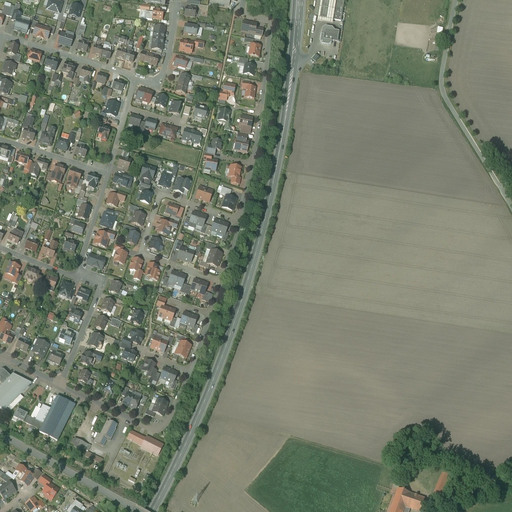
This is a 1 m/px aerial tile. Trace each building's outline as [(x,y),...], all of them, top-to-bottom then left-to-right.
[(63,4),(51,0),(48,0),(46,10),(59,15),(63,4)] [(320,0),(317,22),(332,25),(333,21),(336,0),(320,0)] [(345,0),(341,0),(336,0),(333,21),(341,21),(345,0)] [(4,7),(4,6),(2,12),(1,16),(4,17),(4,16),(9,17),(11,9),(10,8),(4,7)] [(69,16),(78,18),(81,8),(72,6),(69,16)] [(190,9),(185,8),(184,17),(194,18),(196,8),(190,7),(190,9)] [(160,11),(153,10),(152,19),(162,20),(163,12),(160,11)] [(21,14),(13,12),(11,21),(16,22),(17,19),(19,20),(21,14)] [(19,20),(17,19),(16,22),(14,30),(26,34),(27,32),(29,25),(29,23),(19,20)] [(256,25),(243,22),(241,33),(254,35),(255,28),(256,25)] [(37,26),(36,26),(35,30),(33,36),(37,37),(40,38),(43,28),(37,26)] [(197,28),(185,26),(183,34),(196,37),(197,31),(197,28)] [(85,29),(80,27),(79,31),(77,37),(81,38),(82,34),(83,35),(85,29)] [(154,27),(153,39),(163,40),(164,29),(157,28),(154,27)] [(333,28),(325,27),(323,29),(321,35),(320,42),(322,45),(329,46),(332,44),(332,41),(338,42),(340,31),(335,31),(333,28)] [(49,30),(43,28),(40,38),(43,39),(44,39),(47,40),(49,34),(50,30),(49,30)] [(263,30),(255,28),(254,35),(254,36),(260,37),(261,38),(263,30)] [(65,35),(61,34),(58,44),(70,48),(73,38),(69,36),(65,35)] [(127,40),(119,37),(118,41),(117,44),(121,45),(125,46),(127,40)] [(153,39),(152,50),(157,50),(158,51),(162,51),(163,40),(153,39)] [(193,44),(181,41),(179,52),(191,54),(193,44)] [(204,43),(195,41),(194,47),(203,49),(204,43)] [(82,42),(79,42),(77,50),(77,49),(81,50),(80,51),(86,53),(89,45),(88,44),(82,42)] [(18,46),(10,44),(8,49),(9,50),(7,54),(12,55),(15,56),(18,46)] [(260,47),(251,45),(249,56),(258,58),(260,47)] [(103,49),(94,47),(92,54),(100,57),(103,49)] [(135,55),(130,54),(132,48),(128,47),(126,53),(124,61),(133,63),(135,55)] [(110,52),(103,49),(100,57),(109,60),(112,52),(110,52)] [(123,52),(118,50),(115,58),(124,61),(126,53),(123,52)] [(41,54),(31,51),(30,54),(29,54),(28,55),(28,57),(28,58),(32,60),(32,61),(38,63),(39,63),(41,56),(41,54)] [(150,56),(141,53),(139,62),(148,64),(150,56)] [(15,56),(12,55),(10,61),(19,64),(21,58),(15,56)] [(159,58),(150,56),(148,64),(156,67),(159,58)] [(188,61),(177,57),(174,67),(178,68),(178,67),(185,69),(188,61)] [(59,61),(48,58),(45,68),(44,70),(45,71),(50,73),(50,72),(51,70),(56,72),(59,61)] [(16,66),(5,63),(2,74),(10,77),(12,71),(14,72),(16,66)] [(76,67),(65,63),(62,71),(69,73),(68,76),(67,75),(67,76),(66,78),(71,80),(76,67)] [(247,66),(241,65),(240,67),(245,68),(243,74),(247,75),(247,76),(249,76),(250,76),(253,76),(253,75),(254,75),(254,73),(254,72),(255,67),(247,66)] [(87,70),(82,69),(80,77),(85,79),(90,80),(90,79),(92,71),(88,70),(87,70)] [(104,76),(98,75),(98,74),(96,82),(101,84),(101,83),(105,84),(104,85),(105,85),(107,77),(104,76)] [(190,78),(181,75),(179,84),(187,86),(190,78)] [(12,84),(0,80),(0,94),(6,96),(8,89),(10,90),(12,84)] [(125,84),(115,81),(112,89),(118,91),(119,89),(123,90),(125,84)] [(187,86),(179,84),(176,92),(185,95),(187,86)] [(235,86),(225,84),(223,93),(222,97),(227,98),(228,98),(229,95),(233,96),(235,86)] [(249,88),(246,87),(246,89),(245,98),(254,99),(255,88),(249,88)] [(143,90),(139,89),(137,97),(136,99),(143,101),(146,91),(143,90)] [(150,92),(146,91),(143,101),(149,104),(151,98),(153,93),(150,92)] [(27,98),(20,96),(18,103),(25,105),(27,98)] [(167,99),(158,96),(155,105),(164,108),(167,99)] [(120,104),(107,101),(104,115),(116,118),(120,104)] [(207,110),(197,107),(194,117),(204,119),(205,118),(207,118),(209,112),(207,111),(207,110)] [(229,113),(219,111),(218,112),(218,114),(218,115),(217,121),(219,121),(226,123),(227,123),(228,122),(229,113)] [(141,118),(131,116),(129,124),(138,127),(139,127),(140,122),(141,118)] [(252,119),(241,117),(240,123),(242,123),(241,128),(241,129),(242,129),(241,130),(249,131),(250,131),(252,119)] [(32,120),(26,118),(23,128),(25,129),(27,130),(28,127),(31,128),(34,121),(32,120)] [(156,123),(147,120),(146,124),(145,128),(144,129),(145,129),(154,131),(156,123)] [(173,128),(162,125),(159,135),(174,139),(176,131),(172,130),(173,128)] [(110,130),(100,127),(98,134),(103,136),(102,140),(106,141),(107,137),(108,137),(110,130)] [(27,130),(25,129),(22,138),(33,142),(36,132),(27,130)] [(190,132),(185,130),(182,140),(187,142),(190,132)] [(195,133),(190,132),(187,142),(193,143),(195,133)] [(49,135),(43,133),(39,144),(50,147),(54,137),(49,135)] [(201,135),(195,133),(193,143),(198,145),(201,135)] [(241,134),(238,133),(237,140),(246,142),(247,135),(241,134)] [(61,138),(60,139),(59,139),(56,148),(58,149),(59,150),(61,151),(62,150),(66,151),(69,143),(70,138),(69,137),(68,141),(64,140),(64,139),(61,138)] [(237,140),(236,140),(234,151),(238,152),(238,153),(241,153),(242,152),(246,153),(248,143),(246,142),(237,140)] [(213,141),(212,148),(208,147),(207,155),(212,156),(214,156),(216,151),(220,151),(222,142),(213,141)] [(10,150),(0,146),(0,156),(8,159),(9,160),(10,156),(10,155),(9,154),(10,150)] [(88,149),(77,146),(74,155),(75,155),(81,156),(81,157),(85,158),(88,149)] [(29,157),(18,153),(15,162),(19,163),(19,164),(22,165),(22,164),(26,166),(29,157)] [(131,161),(121,158),(117,167),(123,169),(127,171),(128,170),(131,161)] [(48,163),(42,161),(38,159),(36,167),(31,165),(30,168),(35,169),(34,174),(36,175),(35,180),(36,180),(40,169),(41,170),(42,171),(44,172),(45,171),(46,171),(48,163)] [(211,160),(207,160),(207,162),(205,169),(215,171),(217,163),(216,161),(211,160)] [(66,168),(56,165),(54,173),(62,176),(63,176),(66,168)] [(156,170),(144,166),(142,171),(144,172),(141,179),(145,180),(144,183),(149,185),(150,182),(151,182),(152,179),(156,170)] [(241,168),(231,166),(231,167),(230,167),(229,170),(230,171),(229,177),(232,178),(238,179),(241,168)] [(75,171),(71,170),(68,178),(78,181),(79,181),(79,180),(81,173),(75,171)] [(62,176),(54,173),(51,174),(53,175),(51,182),(60,185),(62,176)] [(129,175),(125,173),(123,178),(129,179),(128,182),(131,183),(133,176),(129,175)] [(171,176),(163,173),(159,186),(168,189),(172,177),(171,176)] [(99,177),(89,174),(86,183),(90,184),(89,187),(90,189),(94,190),(96,186),(99,177)] [(123,178),(116,175),(113,183),(126,187),(128,182),(129,179),(123,178)] [(78,181),(69,178),(66,186),(71,188),(71,189),(73,190),(74,189),(75,189),(76,189),(77,187),(78,181)] [(178,180),(174,191),(182,194),(184,190),(186,183),(186,182),(178,180)] [(206,190),(199,187),(195,199),(202,201),(206,190)] [(231,191),(222,188),(220,194),(226,196),(229,197),(231,191)] [(213,192),(206,190),(202,201),(209,203),(213,192)] [(126,195),(118,192),(117,196),(119,196),(118,198),(119,198),(118,200),(124,202),(126,195)] [(148,194),(143,193),(142,193),(140,202),(149,205),(152,196),(148,194)] [(117,197),(110,195),(107,204),(116,207),(115,207),(116,204),(117,204),(118,200),(119,198),(118,198),(119,196),(117,196),(117,197)] [(229,197),(226,196),(222,208),(232,211),(236,200),(229,197)] [(173,206),(168,204),(167,205),(166,208),(167,209),(165,213),(176,217),(179,208),(176,207),(174,206),(173,206)] [(85,207),(82,206),(81,208),(78,218),(86,221),(90,209),(85,207)] [(139,209),(131,206),(129,213),(134,215),(135,213),(138,214),(139,209)] [(138,214),(135,213),(134,215),(131,224),(141,227),(145,216),(138,214)] [(196,214),(193,213),(190,220),(189,223),(189,224),(188,227),(195,229),(196,226),(200,215),(199,215),(196,214)] [(105,214),(104,214),(100,225),(112,229),(116,218),(114,217),(105,214)] [(203,216),(200,215),(196,226),(202,228),(204,225),(206,217),(203,216)] [(215,220),(211,231),(218,233),(222,223),(221,223),(218,222),(218,221),(215,220)] [(167,223),(159,221),(158,224),(157,224),(156,228),(157,228),(156,232),(160,233),(161,234),(163,235),(163,234),(167,236),(168,235),(169,232),(169,231),(169,229),(171,229),(171,228),(172,226),(169,225),(166,224),(167,223)] [(178,223),(170,221),(169,225),(172,226),(171,228),(176,230),(178,223)] [(79,225),(70,222),(69,224),(74,226),(72,231),(81,235),(82,234),(83,233),(83,232),(83,231),(84,227),(79,225)] [(222,223),(218,233),(223,235),(224,236),(226,233),(228,225),(225,224),(221,223),(222,223)] [(115,234),(107,231),(106,234),(108,235),(108,236),(109,237),(108,239),(113,240),(115,234)] [(16,235),(11,233),(8,241),(8,242),(12,243),(17,245),(20,238),(20,237),(16,235)] [(105,235),(98,233),(97,237),(96,238),(94,244),(106,248),(108,242),(107,241),(108,239),(109,237),(108,236),(108,235),(106,234),(105,235)] [(135,234),(130,233),(126,243),(135,246),(139,236),(135,234)] [(155,240),(152,239),(149,249),(158,252),(161,243),(155,240)] [(39,244),(28,240),(25,249),(30,251),(30,250),(36,253),(39,244)] [(77,244),(67,240),(64,249),(74,253),(77,244)] [(216,246),(208,244),(206,249),(211,251),(214,252),(216,246)] [(51,248),(45,246),(42,254),(48,257),(53,259),(56,250),(51,248)] [(181,248),(180,251),(177,259),(180,260),(181,260),(184,261),(187,250),(181,248)] [(194,252),(187,250),(184,261),(187,262),(190,263),(193,256),(194,253),(194,252)] [(120,252),(117,251),(117,252),(114,262),(123,265),(127,254),(120,252)] [(214,252),(211,251),(209,257),(219,261),(220,258),(221,258),(222,254),(214,252)] [(105,260),(90,255),(87,265),(92,267),(101,270),(105,260)] [(219,261),(209,257),(206,264),(210,265),(217,268),(218,264),(219,261)] [(142,262),(134,260),(132,261),(131,263),(130,266),(130,267),(128,274),(129,270),(136,272),(134,279),(140,281),(143,273),(139,272),(140,269),(141,265),(142,262)] [(20,268),(10,263),(5,274),(14,278),(15,278),(17,275),(20,268)] [(158,267),(149,264),(145,276),(150,277),(150,278),(153,279),(154,280),(156,272),(158,267)] [(39,273),(28,269),(26,276),(28,277),(29,278),(28,279),(29,281),(31,282),(32,281),(35,282),(36,282),(38,277),(39,273)] [(170,280),(168,283),(169,283),(175,285),(179,275),(175,274),(176,273),(172,272),(170,280)] [(17,275),(15,278),(14,278),(12,283),(18,286),(22,277),(17,275)] [(182,276),(179,275),(175,285),(181,288),(182,288),(183,284),(186,277),(182,276)] [(58,280),(47,276),(44,285),(48,286),(49,285),(50,285),(54,287),(54,288),(54,289),(58,280)] [(43,279),(38,277),(36,282),(35,282),(34,285),(40,287),(43,279)] [(198,281),(194,280),(192,288),(190,291),(191,291),(197,293),(201,283),(197,282),(198,281)] [(73,286),(63,282),(58,297),(59,295),(59,296),(60,295),(68,298),(71,291),(73,286)] [(113,282),(108,292),(117,296),(117,295),(116,295),(118,291),(119,291),(121,286),(113,282)] [(204,284),(201,283),(197,293),(203,295),(204,295),(205,292),(207,285),(204,283),(204,284)] [(80,289),(76,297),(83,299),(82,301),(86,303),(90,293),(80,289)] [(114,303),(104,299),(103,304),(104,304),(101,310),(110,314),(114,303)] [(164,307),(162,306),(161,308),(160,311),(159,312),(158,314),(159,315),(158,317),(164,319),(168,309),(164,307)] [(175,311),(168,309),(164,319),(171,322),(172,319),(175,311)] [(71,311),(68,318),(74,321),(74,323),(78,324),(82,315),(75,312),(72,310),(71,311)] [(138,314),(135,312),(131,322),(133,323),(134,324),(136,325),(136,324),(139,326),(143,316),(138,314)] [(181,320),(180,324),(187,326),(191,315),(190,316),(187,314),(184,313),(181,320)] [(194,317),(191,316),(191,315),(187,326),(193,328),(195,325),(197,318),(194,316),(194,317)] [(107,321),(99,317),(96,323),(94,327),(103,331),(107,321)] [(121,322),(113,319),(111,322),(116,325),(115,327),(118,329),(121,322)] [(4,324),(3,324),(1,328),(0,330),(0,333),(2,335),(4,332),(7,334),(10,327),(9,326),(7,325),(6,325),(4,324)] [(143,335),(133,330),(131,335),(133,336),(132,339),(131,342),(139,345),(140,342),(141,342),(142,340),(142,339),(143,335)] [(66,333),(63,331),(59,339),(65,342),(65,344),(69,345),(73,336),(66,333)] [(7,334),(4,332),(2,335),(0,339),(10,345),(13,338),(13,337),(7,334)] [(99,337),(93,334),(90,339),(91,340),(88,346),(87,346),(95,349),(94,351),(95,349),(100,351),(101,346),(102,347),(103,346),(101,345),(104,339),(99,337)] [(186,338),(177,335),(176,339),(178,340),(177,341),(180,342),(183,343),(184,342),(186,338)] [(115,340),(107,337),(105,342),(112,345),(115,340)] [(155,338),(153,341),(150,348),(154,350),(154,349),(157,351),(161,340),(155,338)] [(128,341),(124,339),(122,343),(126,345),(130,347),(131,343),(129,343),(128,341)] [(30,345),(20,340),(16,348),(20,350),(20,349),(26,352),(30,345)] [(161,340),(157,351),(160,352),(163,354),(166,346),(168,343),(167,343),(161,340)] [(49,346),(38,341),(35,348),(36,349),(34,353),(39,355),(43,357),(49,346)] [(183,343),(180,342),(178,348),(188,353),(189,349),(190,350),(191,346),(183,343)] [(188,353),(178,348),(175,355),(178,356),(186,359),(187,356),(186,356),(188,353)] [(129,351),(126,350),(125,351),(122,359),(132,363),(136,354),(134,353),(131,352),(129,351)] [(56,354),(53,352),(52,352),(49,360),(55,363),(55,364),(59,366),(63,357),(56,354)] [(103,356),(95,352),(93,356),(94,357),(93,360),(95,361),(100,362),(103,356)] [(85,353),(84,357),(82,356),(81,360),(80,363),(90,368),(90,367),(89,367),(90,365),(92,361),(92,362),(93,360),(94,357),(93,356),(85,353)] [(155,364),(147,361),(144,366),(142,365),(140,370),(147,373),(151,375),(153,370),(155,364)] [(171,371),(164,368),(160,378),(166,381),(171,370),(171,371)] [(10,377),(3,370),(0,371),(0,370),(0,382),(2,385),(10,377)] [(177,374),(171,371),(171,370),(166,381),(165,385),(167,381),(173,384),(174,381),(177,374)] [(90,374),(82,371),(78,381),(91,387),(93,382),(89,380),(89,382),(87,381),(90,374)] [(31,384),(13,374),(10,377),(2,385),(0,387),(0,407),(1,411),(5,411),(31,384)] [(107,382),(103,391),(112,394),(114,389),(116,385),(115,385),(107,382)] [(127,394),(125,398),(123,404),(129,407),(129,408),(133,397),(135,393),(133,397),(128,395),(127,394)] [(40,431),(39,432),(45,436),(44,439),(46,440),(48,437),(57,441),(75,405),(57,397),(43,424),(40,431)] [(133,397),(129,408),(129,407),(136,409),(140,399),(133,397)] [(162,401),(158,400),(157,400),(155,406),(165,410),(168,404),(162,401)] [(165,410),(155,406),(151,404),(151,405),(155,406),(152,412),(152,413),(155,414),(162,417),(165,410)] [(28,415),(17,409),(14,416),(18,418),(17,420),(24,423),(27,416),(28,415)] [(152,412),(147,410),(145,415),(153,418),(155,414),(152,413),(152,412)] [(43,424),(27,416),(24,423),(40,431),(43,424)] [(107,422),(101,434),(108,438),(111,439),(115,431),(114,430),(117,425),(110,421),(109,423),(107,422)] [(145,439),(131,432),(127,439),(141,446),(145,439)] [(108,438),(101,434),(96,444),(103,447),(108,438)] [(88,445),(77,440),(74,446),(74,447),(81,451),(82,449),(85,451),(88,445)] [(42,474),(35,470),(31,476),(34,478),(33,478),(37,481),(42,474)] [(31,476),(25,472),(19,481),(27,487),(33,478),(34,478),(31,476)] [(443,472),(433,496),(443,500),(453,476),(443,472)] [(10,479),(3,474),(0,477),(0,478),(7,483),(10,479)] [(43,477),(40,482),(47,487),(49,484),(51,482),(43,477)] [(9,484),(0,490),(0,494),(4,500),(9,497),(8,497),(14,492),(15,492),(9,484)] [(49,484),(47,487),(43,492),(52,499),(58,491),(49,484)] [(410,493),(398,489),(392,507),(404,511),(403,511),(409,511),(410,509),(419,511),(420,511),(425,498),(410,493)] [(33,498),(26,504),(31,511),(39,507),(41,509),(39,507),(33,498)] [(431,511),(436,501),(428,498),(422,511),(431,511)]
